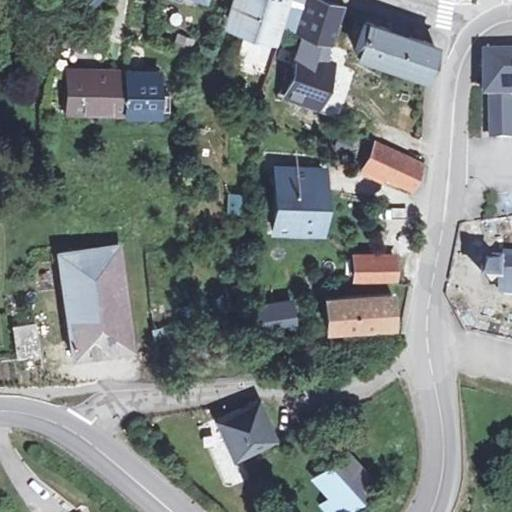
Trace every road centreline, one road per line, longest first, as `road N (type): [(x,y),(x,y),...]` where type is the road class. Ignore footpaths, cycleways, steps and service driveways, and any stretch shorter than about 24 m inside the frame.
road 1 (unclassified): [(427,352),(360,388),(105,402),(62,424)]
road 2 (secondary): [(482,25),(458,59),(427,352)]
road 3 (secondary): [(427,352),(443,464),(429,511)]
road 4 (secondary): [(170,511),(62,424)]
